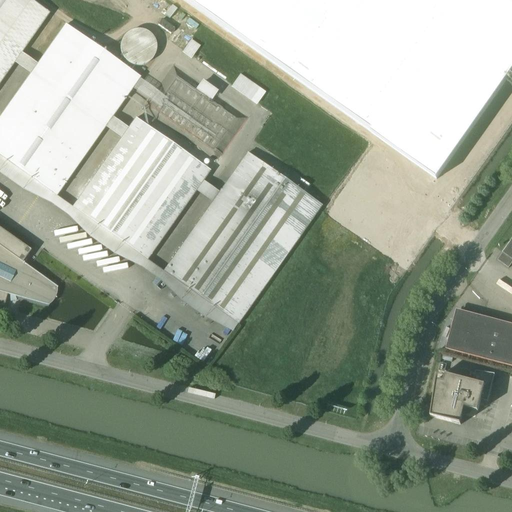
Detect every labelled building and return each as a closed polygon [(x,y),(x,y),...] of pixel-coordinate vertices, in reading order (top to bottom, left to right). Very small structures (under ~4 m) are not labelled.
[(29,0),(0,0),(0,82),(49,13),(29,0)] [(511,0),(181,0),(420,168),(511,37),(511,0)] [(170,33),(174,27),(160,19),(156,25),(170,33)] [(0,117),(0,156),(56,196),(112,117),(140,78),(66,25),(0,117)] [(126,35),(125,36),(124,36),(124,37),(123,39),(122,41),(121,43),(121,44),(120,47),(120,48),(120,49),(121,51),(121,52),(121,53),(122,55),(122,57),(123,58),(124,59),(125,60),(126,61),(128,63),(129,63),(130,64),(131,64),(133,65),(134,65),(135,66),(136,66),(138,66),(140,66),(142,65),(144,65),(146,64),(148,63),(149,62),(151,61),(151,60),(153,58),(154,57),(155,55),(155,53),(156,53),(156,51),(156,50),(156,49),(156,48),(156,47),(156,45),(156,44),(155,43),(155,41),(154,40),(154,39),(153,38),(152,36),(151,35),(149,34),(148,33),(147,32),(146,32),(145,31),(144,31),(141,30),(140,30),(139,30),(137,30),(136,30),(134,30),(132,31),(130,32),(128,33),(127,34),(126,35)] [(191,40),(184,51),(193,57),(200,47),(191,40)] [(245,118),(176,70),(149,110),(217,158),(245,118)] [(240,75),(233,86),(258,103),(265,93),(240,75)] [(73,208),(147,260),(210,171),(135,119),(73,208)] [(247,154),(163,272),(238,325),(321,206),(247,154)] [(0,307),(3,309),(7,295),(10,295),(11,302),(16,301),(16,297),(49,306),(58,288),(22,263),(31,251),(0,229),(0,307)] [(503,253),(498,260),(509,269),(511,263),(511,240),(503,253)] [(141,317),(154,327),(163,315),(149,305),(141,317)] [(449,339),(446,350),(511,367),(511,324),(466,313),(449,339)] [(436,380),(431,417),(461,425),(461,424),(460,424),(462,415),(463,414),(466,415),(467,408),(472,409),(477,411),(477,412),(478,412),(481,400),(488,402),(492,385),(494,377),(495,375),(476,372),(475,378),(474,383),(471,382),(445,375),(445,376),(444,382),(437,381),(437,380),(436,380)]
